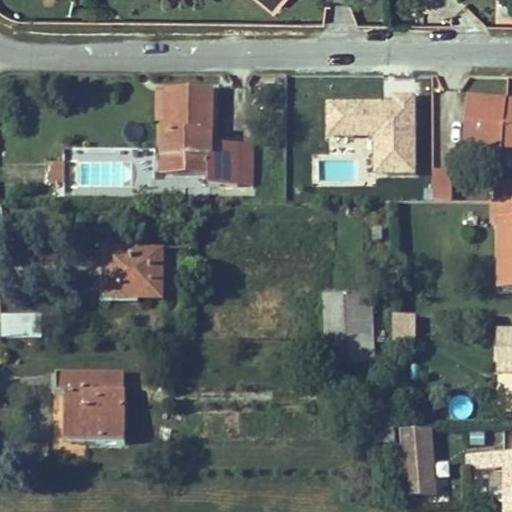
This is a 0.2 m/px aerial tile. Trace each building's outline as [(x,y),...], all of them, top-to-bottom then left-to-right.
[(263,0),(275,9),(282,0),(263,0)] [(157,121),(167,121),(169,90),(158,90),(157,121)] [(174,128),(174,135),(168,134),(163,134),(163,158),(209,158),(208,176),(209,187),(238,187),(238,145),(213,144),(213,90),(169,90),(167,121),(168,128),(174,128)] [(468,98),(464,151),(503,154),(511,154),(511,101),(507,101),(468,98)] [(253,145),(238,145),(238,187),(253,187),(253,145)] [(208,176),(209,158),(163,158),(163,176),(208,176)] [(52,188),(65,187),(65,166),(52,166),(52,188)] [(451,203),(451,172),(433,172),(433,202),(451,203)] [(511,202),(506,203),(493,202),(493,224),(501,224),(500,288),(511,288),(511,202)] [(107,253),(107,285),(106,287),(118,287),(118,296),(138,296),(139,300),(162,299),(162,253),(107,253)] [(102,303),(139,303),(139,300),(138,296),(118,296),(118,287),(106,287),(107,285),(102,285),(102,303)] [(325,339),(373,339),(371,294),(324,297),(325,339)] [(42,341),(42,318),(2,318),(3,342),(42,341)] [(414,322),(393,322),(394,339),(394,343),(414,342),(414,322)] [(511,333),(498,334),(497,375),(511,374),(511,333)] [(325,339),(322,339),(323,367),(374,365),(373,339),(325,339)] [(104,376),(57,376),(57,395),(68,396),(67,444),(125,444),(126,394),(123,394),(104,394),(104,376)] [(104,376),(104,394),(123,394),(123,376),(104,376)] [(395,444),(394,404),(369,405),(369,411),(374,410),(375,445),(395,444)] [(435,432),(401,433),(405,497),(436,497),(435,432)] [(511,458),(467,459),(468,470),(505,470),(505,479),(511,479),(511,458)]
